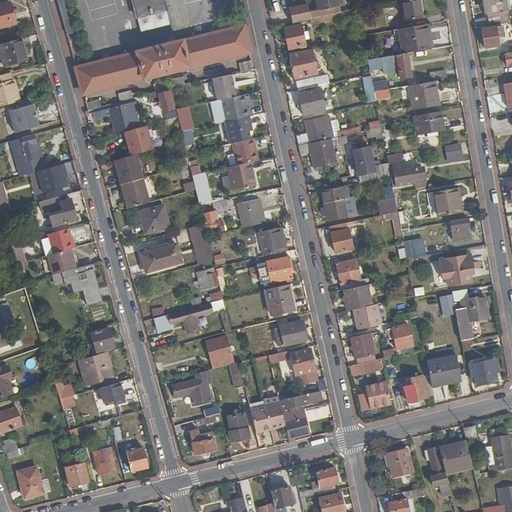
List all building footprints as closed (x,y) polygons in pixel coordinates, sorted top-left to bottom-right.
[(56,0),(67,36),(74,34),(64,0),(56,0)] [(85,0),(91,19),(114,13),(110,0),(85,0)] [(132,0),(137,18),(167,11),(163,0),(132,0)] [(316,0),(320,17),(341,12),(338,0),(316,0)] [(410,0),(409,0),(402,1),(405,21),(425,17),(422,0),(410,0)] [(510,23),(506,0),(484,0),(489,26),(510,23)] [(0,29),(15,25),(9,3),(0,5),(0,29)] [(289,9),(292,23),(310,19),(307,5),(289,9)] [(352,17),(351,10),(341,12),(320,17),(310,19),(312,26),(352,17)] [(426,24),(398,29),(402,54),(407,53),(433,49),(432,41),(429,42),(426,24)] [(76,69),(83,96),(250,53),(244,26),(76,69)] [(284,30),(288,49),(299,47),(300,50),(306,48),(301,26),(284,30)] [(497,28),(481,31),(484,48),(500,45),(499,38),(504,37),(503,31),(498,32),(497,28)] [(3,43),(9,66),(27,61),(20,38),(3,43)] [(3,43),(0,43),(0,52),(4,67),(9,66),(3,43)] [(291,56),(295,78),(317,73),(312,51),(291,56)] [(397,55),(400,71),(401,78),(411,76),(407,53),(402,54),(397,55)] [(372,85),(376,84),(373,70),(383,68),(384,74),(400,71),(397,55),(368,60),(370,71),(370,75),(372,85)] [(254,70),(252,64),(241,67),(242,73),(254,70)] [(221,77),(222,77),(220,69),(208,72),(210,80),(212,79),(221,77)] [(447,72),(430,75),(431,82),(448,79),(447,72)] [(236,97),(231,75),(222,77),(221,77),(212,79),(217,101),(222,100),(236,97)] [(297,82),(299,91),(308,89),(329,84),(327,75),(297,82)] [(175,88),(188,85),(186,78),(173,81),(175,88)] [(0,107),(19,102),(12,80),(0,83),(0,107)] [(155,85),(157,93),(170,90),(168,82),(155,85)] [(374,93),(389,90),(388,82),(376,84),(372,85),(374,93)] [(439,106),(435,82),(410,86),(414,110),(439,106)] [(287,94),(288,100),(300,97),(300,95),(308,93),(308,89),(299,91),(287,94)] [(300,95),(300,97),(304,115),(326,111),(321,90),(308,93),(300,95)] [(374,93),(376,102),(391,99),(389,90),(374,93)] [(121,95),(123,102),(136,99),(134,91),(121,95)] [(176,111),(171,93),(161,95),(166,113),(176,111)] [(243,95),(236,97),(222,100),(227,122),(248,117),(251,117),(249,108),(247,108),(243,95)] [(86,105),(88,112),(103,108),(101,101),(86,105)] [(137,103),(95,114),(97,121),(109,118),(108,116),(112,115),(112,116),(117,115),(122,131),(139,126),(135,110),(138,109),(137,103)] [(33,105),(9,111),(15,133),(39,127),(33,105)] [(180,119),(179,113),(167,116),(168,122),(180,119)] [(443,130),(440,113),(414,117),(417,134),(443,130)] [(117,115),(112,116),(117,132),(122,131),(117,115)] [(251,127),(248,117),(227,122),(225,123),(230,145),(232,144),(250,140),(248,132),(247,128),(251,127)] [(306,133),(308,140),(308,143),(334,137),(329,117),(304,123),(306,133)] [(370,131),(380,128),(379,120),(368,122),(370,131)] [(147,127),(126,133),(133,156),(136,155),(153,151),(147,127)] [(192,131),(183,131),(183,146),(193,146),(192,131)] [(296,135),(298,142),(308,140),(306,133),(296,135)] [(9,142),(19,177),(36,173),(45,170),(41,157),(37,159),(33,145),(37,144),(34,135),(9,142)] [(331,147),(342,144),(341,138),(329,141),(331,147)] [(258,161),(253,139),(250,140),(232,144),(237,166),(247,164),(258,161)] [(298,146),(300,151),(309,149),(313,166),(331,163),(327,143),(309,147),(309,144),(298,146)] [(37,159),(41,157),(37,144),(33,145),(37,159)] [(356,173),(358,183),(382,178),(380,165),(373,166),(369,148),(357,151),(361,172),(356,173)] [(448,159),(462,157),(460,148),(447,151),(448,159)] [(406,185),(407,191),(425,188),(421,169),(404,171),(400,153),(386,155),(388,165),(392,165),(393,174),(396,187),(406,185)] [(133,156),(115,161),(122,185),(142,180),(136,155),(133,156)] [(237,166),(227,169),(232,192),(255,186),(252,173),(249,174),(247,164),(237,166)] [(45,170),(36,173),(42,194),(66,187),(60,166),(45,170)] [(191,193),(197,191),(194,177),(192,167),(184,169),(191,193)] [(197,191),(201,207),(208,205),(200,175),(194,177),(197,191)] [(122,185),(129,209),(149,204),(142,180),(122,185)] [(346,186),(321,191),(325,207),(326,216),(327,221),(346,217),(343,199),(348,198),(346,186)] [(439,216),(460,213),(456,189),(435,192),(439,216)] [(58,198),(40,203),(43,212),(61,207),(59,203),(58,198)] [(381,215),(386,214),(397,212),(395,199),(379,202),(381,215)] [(59,203),(61,207),(62,212),(49,216),(52,228),(76,221),(70,200),(59,203)] [(238,205),(244,228),(264,223),(259,200),(238,205)] [(228,208),(227,201),(212,204),(214,212),(228,208)] [(144,234),(169,227),(163,205),(138,211),(144,234)] [(394,219),(399,244),(404,243),(401,230),(397,212),(386,214),(387,220),(394,219)] [(208,234),(217,231),(214,219),(217,219),(215,213),(204,215),(208,234)] [(451,222),(452,228),(454,240),(468,238),(467,228),(470,228),(468,219),(451,222)] [(218,232),(226,230),(223,220),(216,222),(218,232)] [(3,223),(8,237),(14,236),(10,221),(3,223)] [(347,223),(329,227),(330,234),(344,231),(348,230),(347,223)] [(190,229),(198,265),(214,261),(208,237),(206,225),(190,229)] [(262,257),(286,252),(283,241),(281,242),(278,228),(256,233),(261,257),(262,257)] [(48,256),(53,276),(60,274),(76,269),(71,250),(74,249),(69,229),(48,236),(53,254),(48,256)] [(344,231),(330,234),(335,253),(353,249),(350,236),(346,237),(344,231)] [(251,234),(256,258),(261,257),(256,233),(251,234)] [(424,239),(404,243),(407,259),(427,256),(424,239)] [(15,262),(24,261),(22,245),(14,246),(15,262)] [(177,245),(142,255),(147,273),(182,263),(177,245)] [(449,287),(472,282),(470,270),(474,269),(471,255),(439,261),(442,280),(448,279),(449,287)] [(292,279),(288,257),(267,262),(271,283),(292,279)] [(340,285),(360,280),(356,259),(335,264),(340,285)] [(101,303),(91,265),(76,269),(60,274),(64,286),(69,285),(72,295),(81,292),(85,307),(101,303)] [(219,287),(217,275),(210,276),(209,271),(198,273),(202,291),(219,287)] [(269,289),(265,290),(271,316),(293,311),(289,292),(287,292),(286,285),(269,289)] [(367,285),(343,290),(347,311),(353,310),(357,330),(381,325),(377,305),(372,306),(367,285)] [(424,288),(413,290),(414,299),(426,297),(424,288)] [(463,290),(452,292),(452,294),(454,302),(465,300),(463,290)] [(213,303),(224,300),(222,293),(211,296),(213,303)] [(454,302),(452,294),(439,296),(443,316),(456,314),(454,302)] [(454,302),(456,314),(460,335),(471,333),(469,323),(489,319),(485,296),(465,300),(454,302)] [(5,297),(0,298),(0,348),(11,345),(3,324),(0,314),(0,308),(8,306),(5,297)] [(164,316),(153,319),(156,327),(183,320),(186,332),(199,328),(196,317),(213,312),(210,303),(164,316)] [(0,308),(0,314),(3,324),(13,321),(8,306),(0,308)] [(408,309),(410,318),(418,317),(416,307),(408,309)] [(151,311),(153,319),(164,316),(162,308),(151,311)] [(278,348),(306,341),(301,321),(273,328),(278,348)] [(397,349),(414,346),(409,324),(392,328),(397,349)] [(97,352),(114,347),(109,329),(91,334),(97,352)] [(369,334),(352,338),(356,358),(374,354),(369,334)] [(233,362),(226,336),(207,341),(214,367),(233,362)] [(461,342),(463,351),(467,351),(466,348),(469,344),(468,340),(461,342)] [(315,371),(310,349),(290,354),(296,376),(315,371)] [(384,358),(394,356),(393,350),(383,352),(384,358)] [(287,352),(279,354),(281,361),(289,359),(287,352)] [(112,379),(105,353),(77,361),(84,387),(112,379)] [(356,358),(357,364),(375,360),(374,354),(356,358)] [(456,356),(427,361),(431,383),(442,381),(442,385),(461,381),(456,356)] [(357,364),(347,366),(350,377),(383,370),(381,359),(375,360),(357,364)] [(472,365),(476,385),(497,380),(494,370),(497,369),(495,360),(472,365)] [(236,390),(245,387),(239,363),(229,365),(236,390)] [(0,397),(12,393),(7,379),(11,378),(7,366),(0,368),(0,397)] [(203,373),(195,375),(197,380),(172,387),(175,398),(190,394),(193,405),(211,400),(203,373)] [(409,403),(434,397),(429,381),(418,384),(416,378),(411,379),(413,385),(404,387),(409,403)] [(401,388),(404,387),(413,385),(411,379),(399,382),(401,388)] [(124,398),(119,382),(100,388),(105,403),(124,398)] [(59,400),(73,396),(71,388),(63,390),(60,383),(55,384),(55,385),(59,400)] [(363,410),(391,405),(387,383),(366,388),(368,393),(359,395),(363,410)] [(317,393),(279,402),(281,408),(319,400),(317,393)] [(249,403),(256,433),(285,426),(282,415),(281,408),(279,402),(278,396),(249,403)] [(204,419),(221,415),(218,404),(213,405),(214,408),(203,411),(204,419)] [(0,429),(1,434),(24,426),(17,407),(0,412),(0,429)] [(285,426),(289,443),(294,442),(293,437),(307,433),(302,410),(282,415),(285,426)] [(232,441),(249,437),(244,413),(228,417),(231,428),(229,429),(232,441)] [(196,426),(222,421),(221,415),(204,419),(195,421),(196,426)] [(111,426),(109,419),(100,422),(102,428),(111,426)] [(474,428),(465,430),(467,439),(477,437),(474,428)] [(212,432),(210,433),(198,435),(197,429),(190,430),(194,455),(216,451),(212,432)] [(122,442),(119,430),(113,431),(117,443),(122,442)] [(489,455),(491,473),(511,469),(511,456),(508,436),(492,439),(493,445),(485,447),(486,456),(489,455)] [(16,449),(19,448),(15,437),(3,442),(7,453),(10,452),(16,449)] [(465,439),(438,446),(438,450),(466,443),(465,439)] [(438,450),(444,474),(472,467),(466,443),(438,450)] [(441,497),(450,494),(444,474),(438,450),(438,446),(427,449),(434,477),(430,478),(432,488),(438,486),(441,497)] [(98,475),(116,471),(111,448),(93,452),(98,475)] [(144,449),(126,453),(131,472),(148,468),(144,449)] [(391,477),(412,472),(407,450),(386,455),(391,477)] [(70,487),(89,482),(84,464),(66,469),(70,487)] [(44,494),(37,467),(18,472),(25,499),(44,494)] [(312,491),(299,494),(300,499),(335,490),(334,485),(337,484),(333,468),(315,472),(318,482),(311,484),(312,491)] [(41,478),(45,492),(50,491),(46,476),(41,478)] [(505,510),(511,508),(511,487),(501,489),(505,510)] [(289,488),(270,492),(273,505),(274,510),(293,505),(289,488)] [(406,501),(425,496),(423,489),(391,495),(393,503),(406,500),(406,501)] [(343,511),(340,495),(319,499),(321,511),(343,511)] [(232,508),(232,511),(246,511),(244,499),(230,502),(232,508)] [(408,511),(406,501),(406,500),(393,503),(388,504),(390,511),(408,511)]
